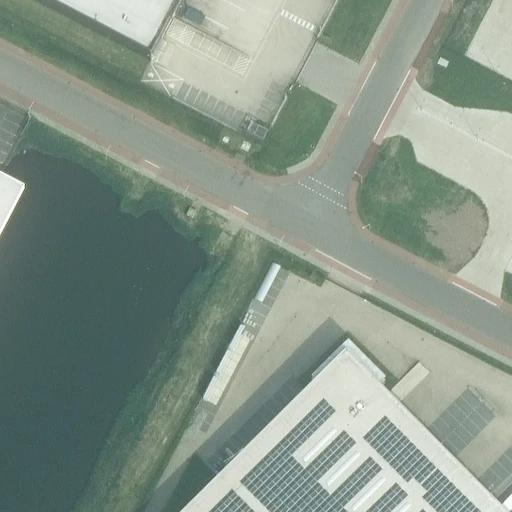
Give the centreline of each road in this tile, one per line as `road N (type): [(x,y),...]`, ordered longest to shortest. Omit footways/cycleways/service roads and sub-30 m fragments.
road 1 (unclassified): [(0,64),(305,228)]
road 2 (unclassified): [(305,228),(425,0)]
road 3 (unclassified): [(511,334),(305,228)]
